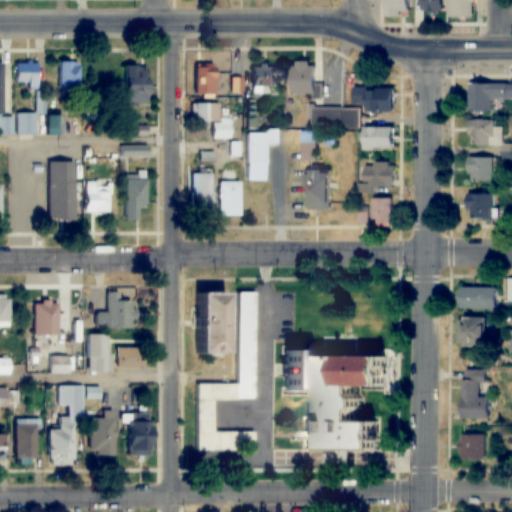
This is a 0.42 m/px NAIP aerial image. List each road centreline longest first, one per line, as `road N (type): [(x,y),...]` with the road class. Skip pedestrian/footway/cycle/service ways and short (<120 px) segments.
road 1 (tertiary): [(511,50),(403,48),(324,21),(0,24)]
road 2 (residential): [(511,256),(0,260)]
road 3 (residential): [(511,493),(0,495)]
road 4 (residential): [(173,511),(173,140),(164,23)]
road 5 (tertiary): [(424,511),(429,50)]
